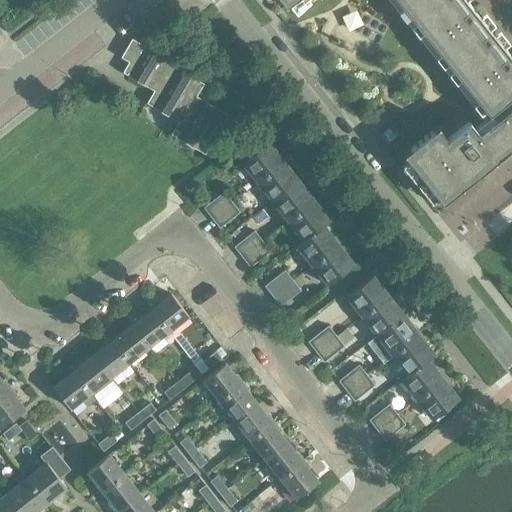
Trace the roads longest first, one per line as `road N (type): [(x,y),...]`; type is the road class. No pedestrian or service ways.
road 1 (residential): [(380,484),(177,229),(34,340),(0,297)]
road 2 (residential): [(511,359),(230,0)]
road 3 (residential): [(0,86),(116,0)]
